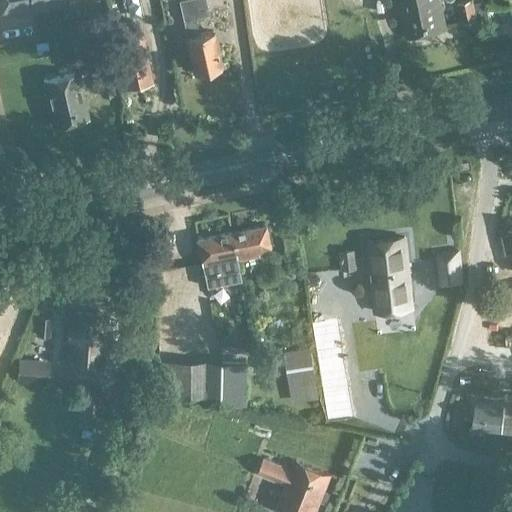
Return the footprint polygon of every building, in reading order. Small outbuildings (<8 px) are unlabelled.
[(1,0),(3,9),(45,0),(1,0)] [(213,32),(199,35),(195,17),(208,14),(204,0),(178,0),(187,38),(194,71),(220,66),(213,32)] [(423,0),(397,0),(405,37),(430,32),(423,0)] [(441,0),(423,0),(430,32),(447,28),(441,0)] [(477,19),(472,0),(468,0),(456,2),(461,23),(477,19)] [(141,33),(115,38),(126,88),(152,82),(141,33)] [(53,126),(89,118),(79,73),(43,81),(53,126)] [(97,80),(101,96),(114,94),(110,77),(97,80)] [(177,197),(155,200),(156,209),(178,206),(177,197)] [(265,225),(233,232),(238,260),(271,254),(265,225)] [(242,280),(238,260),(233,232),(197,239),(206,287),(242,280)] [(282,238),(287,271),(300,269),(295,236),(282,238)] [(417,250),(406,251),(404,237),(367,241),(373,293),(410,289),(408,268),(419,267),(417,250)] [(342,270),(356,268),(353,246),(339,247),(342,270)] [(464,284),(460,250),(437,253),(441,287),(464,284)] [(70,311),(65,363),(103,366),(107,315),(70,311)] [(35,336),(50,337),(52,317),(37,316),(35,336)] [(308,346),(283,350),(292,401),(317,397),(308,346)] [(203,403),(245,404),(246,361),(159,360),(158,397),(203,398),(203,403)] [(17,382),(46,384),(47,366),(18,364),(17,382)] [(104,390),(79,388),(77,426),(101,428),(104,390)] [(511,418),(511,405),(475,402),(472,428),(510,433),(511,418)] [(296,460),(293,468),(263,457),(257,473),(286,485),(277,508),(285,511),(315,511),(331,474),(296,460)] [(24,511),(24,509),(39,510),(41,487),(24,486),(23,487),(6,486),(6,493),(4,493),(0,492),(0,511),(24,511)] [(79,511),(91,511),(93,509),(100,491),(90,487),(79,511)]
